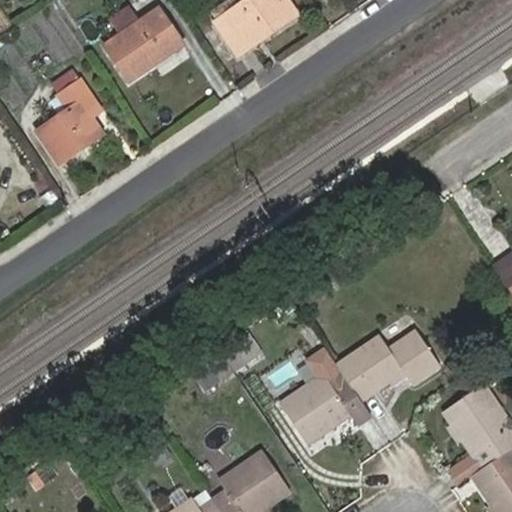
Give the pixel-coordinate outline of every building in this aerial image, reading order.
[(230,0),(213,12),(220,22),(250,0),(230,0)] [(217,24),(239,56),(296,15),(285,0),(250,0),(220,22),(217,24)] [(129,83),(182,47),(158,10),(105,47),(129,83)] [(72,69),(50,86),(58,99),(81,82),(72,69)] [(91,116),(100,110),(81,82),(58,99),(67,111),(38,132),(59,164),(102,133),(91,116)] [(511,257),(495,269),(509,290),(511,288),(511,257)] [(235,373),(260,357),(238,324),(213,341),(235,373)] [(406,372),(414,385),(442,366),(419,332),(390,351),(381,336),(338,365),(345,377),(362,402),(406,372)] [(222,382),(235,373),(213,341),(200,350),(222,382)] [(372,416),(362,402),(345,377),(331,386),(324,375),(281,404),(308,444),(352,415),(359,426),(372,416)] [(511,449),(511,424),(484,384),(445,411),(476,457),(484,469),(511,449)] [(498,511),(511,511),(511,449),(484,469),(474,476),(498,511)] [(260,511),(290,491),(263,452),(221,481),(228,490),(214,499),(221,511),(260,511)] [(453,473),(460,485),(474,476),(484,469),(476,457),(453,473)] [(221,511),(214,499),(200,509),(193,499),(174,511),(221,511)]
